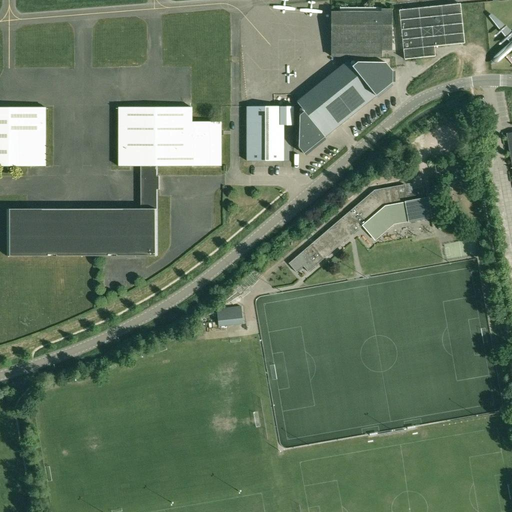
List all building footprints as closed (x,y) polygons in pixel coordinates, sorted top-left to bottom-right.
[(460,4),(430,7),(434,46),(464,43),(460,4)] [(430,7),(399,10),(405,59),(435,56),(434,46),(430,7)] [(332,13),(332,56),(382,56),(382,50),(392,50),(391,10),(382,10),(382,13),(380,13),(332,13)] [(347,63),(297,104),(302,110),(299,114),(298,148),(303,155),(324,137),(375,95),(392,82),(392,68),(385,59),(359,58),(350,66),(347,63)] [(0,166),(46,166),(46,107),(0,107),(0,166)] [(118,107),(119,166),(140,166),(156,166),(221,166),(221,122),(191,122),(191,108),(118,107)] [(247,108),(247,161),(283,161),(283,126),(293,126),(293,108),(247,108)] [(6,209),(6,257),(157,256),(158,209),(155,209),(155,188),(158,188),(158,177),(156,177),(156,166),(140,166),(140,209),(6,209)] [(374,189),(352,208),(353,209),(366,222),(362,226),(375,240),(394,224),(408,221),(409,222),(404,193),(406,193),(404,184),(374,189)] [(351,187),(344,193),(349,198),(356,192),(351,187)] [(406,193),(404,193),(409,222),(431,218),(427,198),(425,199),(423,187),(411,189),(412,192),(406,193)] [(303,251),(289,264),(296,272),(303,267),(308,272),(316,266),(362,226),(366,222),(353,209),(303,251)] [(241,307),(216,310),(218,327),(243,324),(241,307)]
